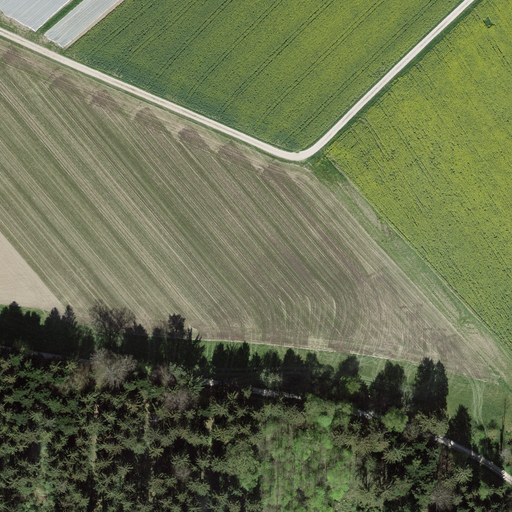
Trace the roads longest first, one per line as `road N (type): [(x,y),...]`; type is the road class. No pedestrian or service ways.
road 1 (track): [(467,0),(301,155),(276,152),(0,32)]
road 2 (track): [(511,480),(457,442),(396,422),(301,398),(0,348)]
